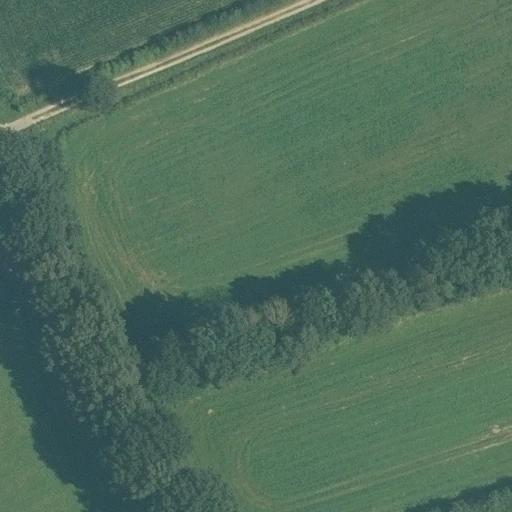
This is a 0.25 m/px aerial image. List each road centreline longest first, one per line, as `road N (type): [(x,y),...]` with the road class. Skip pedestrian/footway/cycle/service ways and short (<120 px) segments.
road 1 (track): [(0,133),(309,0)]
road 2 (unclassified): [(143,511),(51,348),(0,214)]
